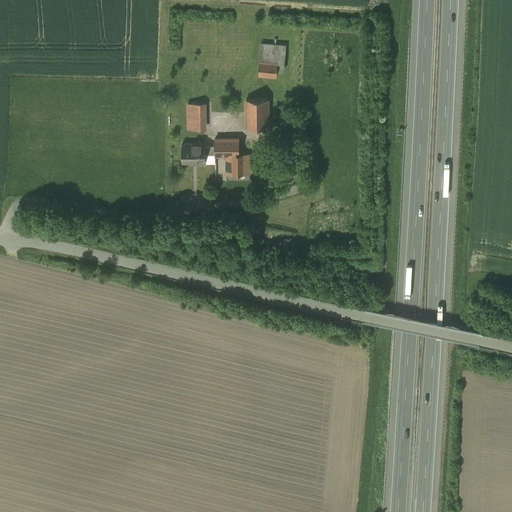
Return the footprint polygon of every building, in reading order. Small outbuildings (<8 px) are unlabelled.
[(286,48),(261,46),(258,75),(277,77),(278,63),(284,64),(286,48)] [(268,100),(246,100),(246,114),(247,128),(269,128),(268,109),(268,100)] [(190,105),(190,129),(206,129),(206,105),(190,105)] [(226,156),(226,174),(249,174),(249,156),(238,156),(238,140),(215,140),(215,147),(215,155),(215,156),(226,156)] [(205,155),(215,155),(215,147),(205,147),(205,144),(182,145),(182,163),(205,163),(205,155)]
